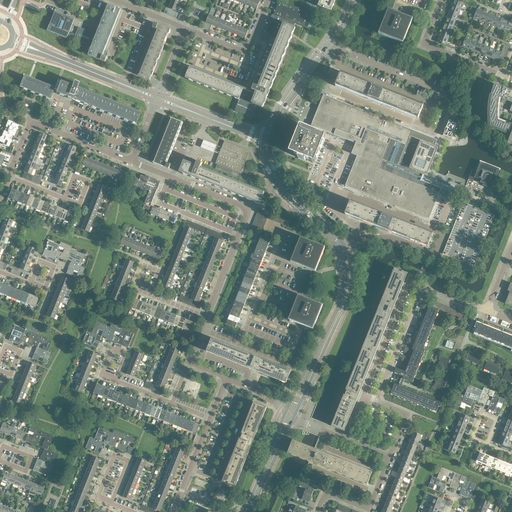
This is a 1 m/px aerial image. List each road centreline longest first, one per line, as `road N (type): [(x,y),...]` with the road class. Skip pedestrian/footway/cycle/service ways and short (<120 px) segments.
road 1 (tertiary): [(303,384),(339,312),(349,268),(338,242),(272,171),(265,138)]
road 2 (residential): [(488,311),(420,287),(377,403),(407,414),(388,459)]
road 3 (residential): [(202,329),(237,343),(281,232)]
road 4 (residential): [(190,469),(218,479),(248,402),(221,392)]
road 5 (residential): [(204,37),(195,58),(253,80),(272,36)]
road 6 (residential): [(503,76),(425,44),(442,0)]
road 7 (tertiary): [(157,98),(37,50)]
